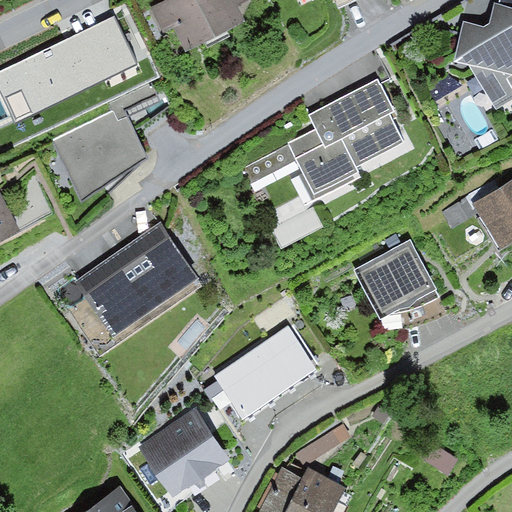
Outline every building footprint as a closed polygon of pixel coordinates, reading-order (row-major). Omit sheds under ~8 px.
[(162,0),(152,6),(165,30),(175,24),(187,46),(244,15),(236,0),(162,0)] [(484,23),(463,17),(454,52),(468,56),(497,103),(511,94),(511,2),(501,1),(496,0),(494,0),(491,19),(484,23)] [(62,84),(137,51),(122,15),(47,48),(62,84)] [(316,127),(239,168),(247,183),(296,157),(314,190),(358,166),(355,161),(401,136),(386,108),(394,104),(378,73),(307,111),(316,127)] [(113,111),(52,141),(82,200),(147,153),(128,116),(118,120),(113,111)] [(511,175),(474,201),(479,210),(501,243),(511,235),(511,175)] [(0,191),(0,234),(18,224),(0,191)] [(474,201),(469,195),(443,211),(453,226),(479,210),(474,201)] [(160,220),(77,278),(112,329),(195,271),(160,220)] [(410,239),(355,267),(380,313),(402,311),(423,303),(439,295),(434,284),(436,283),(410,239)] [(316,362),(288,322),(216,373),(244,413),(316,362)] [(231,453),(197,404),(139,444),(173,493),(231,453)] [(397,417),(384,439),(396,446),(410,424),(397,417)] [(331,434),(324,444),(333,452),(345,437),(339,433),(336,438),(331,434)] [(421,458),(447,474),(457,457),(431,442),(421,458)] [(361,450),(353,463),(358,467),(367,454),(361,450)] [(344,480),(307,463),(302,473),(282,464),(259,510),(263,511),(343,511),(348,503),(336,497),(344,480)] [(139,511),(120,483),(76,511),(139,511)]
